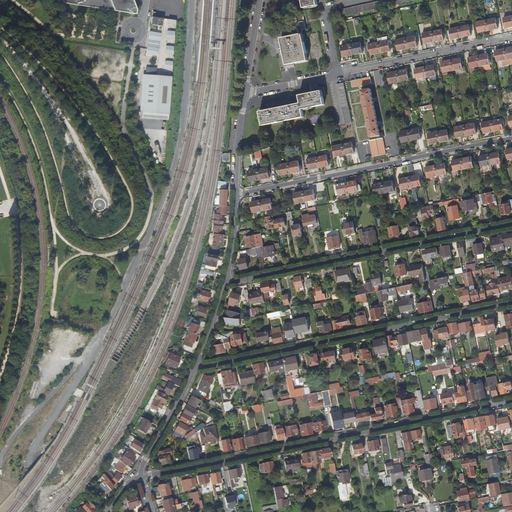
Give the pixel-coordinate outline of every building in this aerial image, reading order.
[(61,0),(62,3),(119,11),(136,14),(137,0),(61,0)] [(383,0),(342,9),(343,16),(415,0),(383,0)] [(287,63),(308,59),(302,30),(306,29),(303,15),(295,16),(298,34),(281,38),(286,59),(287,63)] [(151,17),(150,25),(161,26),(162,19),(155,18),(151,17)] [(496,18),(486,20),(488,31),(498,29),(496,18)] [(479,33),(488,31),(486,20),(477,22),(479,33)] [(469,25),(460,26),(462,37),(471,35),(469,25)] [(452,39),(462,37),(460,26),(450,29),(452,39)] [(442,29),(433,31),(435,42),(444,40),(442,29)] [(150,31),(148,40),(159,41),(161,33),(150,31)] [(174,40),(175,32),(166,31),(166,39),(174,40)] [(425,44),(435,42),(433,31),(423,33),(425,44)] [(416,36),(406,38),(408,48),(418,46),(416,36)] [(399,50),(408,48),(406,38),(396,40),(399,50)] [(388,41),(379,43),(381,53),(391,51),(388,41)] [(352,44),(354,54),(363,52),(361,42),(352,44)] [(372,55),(381,53),(379,43),(369,45),(372,55)] [(344,56),(354,54),(352,44),(342,46),(344,56)] [(159,48),(147,46),(147,49),(146,54),(157,56),(159,48)] [(166,46),(165,54),(173,55),(174,46),(166,46)] [(497,60),(507,58),(505,48),(495,50),(497,60)] [(478,56),(481,66),(490,64),(488,54),(478,56)] [(471,68),(481,66),(478,56),(469,58),(471,68)] [(460,58),(451,60),(453,70),(463,68),(460,58)] [(444,72),(453,70),(451,60),(442,62),(444,72)] [(165,61),(164,69),(172,70),(173,61),(165,61)] [(425,67),(427,77),(437,75),(434,65),(425,67)] [(417,79),(427,77),(425,67),(415,69),(417,79)] [(398,71),(400,81),(410,79),(407,69),(398,71)] [(390,83),(400,81),(398,71),(388,73),(390,83)] [(144,75),(142,112),(168,114),(171,77),(144,75)] [(370,77),(351,81),(353,87),(372,83),(370,77)] [(345,82),(338,83),(346,123),(352,122),(345,82)] [(277,108),(272,109),(260,112),(263,126),(304,117),(303,109),(325,105),(323,96),(326,96),(324,87),(317,89),(318,91),(313,92),(300,95),(301,103),(289,106),(284,107),(284,103),(276,105),(277,108)] [(370,88),(361,90),(363,99),(362,100),(363,104),(364,104),(368,123),(367,123),(368,127),(369,127),(371,137),(380,135),(370,88)] [(492,121),(494,131),(504,129),(502,119),(492,121)] [(485,133),(494,131),(492,121),(482,123),(485,133)] [(474,123),(465,125),(467,135),(476,133),(474,123)] [(458,137),(467,135),(465,125),(455,127),(458,137)] [(419,128),(410,130),(412,141),(421,139),(419,128)] [(403,143),(412,141),(410,130),(400,132),(403,143)] [(438,132),(440,142),(450,140),(448,130),(438,132)] [(431,144),(440,142),(438,132),(428,134),(431,144)] [(382,138),(369,140),(373,156),(386,154),(382,138)] [(343,144),(345,154),(355,152),(352,142),(343,144)] [(335,156),(345,154),(343,144),(333,146),(335,156)] [(499,152),(489,154),(491,164),(501,163),(499,152)] [(482,166),(491,164),(489,154),(480,155),(482,166)] [(317,157),(319,167),(329,165),(327,155),(317,157)] [(462,158),(464,169),(474,167),(472,156),(462,158)] [(310,169),(319,167),(317,157),(308,159),(310,169)] [(455,171),(464,169),(462,158),(453,160),(455,171)] [(298,161),(289,163),(291,173),(300,171),(298,161)] [(282,175),(291,173),(289,163),(279,165),(282,175)] [(435,165),(438,175),(447,174),(445,163),(435,165)] [(428,177),(438,175),(435,165),(426,166),(428,177)] [(268,167),(258,169),(260,180),(270,177),(268,167)] [(251,182),(260,180),(258,169),(249,171),(251,182)] [(410,177),(412,187),(421,186),(419,175),(410,177)] [(402,189),(407,188),(412,187),(410,177),(400,179),(402,189)] [(347,182),(349,193),(359,191),(357,180),(347,182)] [(383,182),(385,193),(395,191),(392,180),(383,182)] [(340,195),(349,193),(347,182),(338,184),(340,195)] [(375,195),(385,193),(383,182),(373,184),(375,195)] [(304,191),(306,202),(315,200),(313,189),(304,191)] [(296,204),(306,202),(304,191),(294,193),(296,204)] [(485,203),(497,201),(495,194),(492,195),(491,192),(483,193),(482,193),(485,203)] [(261,200),(264,211),(273,209),(271,198),(261,200)] [(477,206),(475,199),(472,199),(462,201),(464,211),(474,209),(474,207),(477,206)] [(254,213),(264,211),(261,200),(252,202),(254,213)] [(503,214),(511,212),(511,202),(510,203),(510,202),(501,204),(503,214)] [(421,208),(422,214),(424,219),(429,218),(428,211),(432,210),(432,209),(434,208),(433,204),(430,204),(425,205),(425,207),(421,208)] [(457,205),(448,207),(450,220),(460,218),(457,205)] [(309,214),(302,215),(304,226),(317,223),(315,215),(310,216),(309,214)] [(214,223),(222,224),(222,219),(220,219),(220,215),(214,215),(214,223)] [(266,217),(268,229),(273,228),(273,224),(276,223),(275,221),(274,217),(274,215),(266,217)] [(275,221),(276,223),(276,227),(276,228),(286,225),(285,217),(278,219),(279,220),(275,221)] [(343,224),(345,234),(355,232),(353,222),(343,224)] [(415,222),(410,223),(412,236),(417,235),(417,234),(420,233),(418,227),(416,227),(415,222)] [(222,229),(222,224),(214,223),(213,232),(219,233),(220,229),(222,229)] [(300,224),(293,225),(295,235),(298,234),(299,236),(302,235),(300,224)] [(397,226),(388,228),(390,237),(399,235),(397,226)] [(365,242),(365,245),(377,242),(375,230),(363,233),(362,229),(359,230),(361,243),(365,242)] [(507,231),(502,232),(503,235),(505,245),(506,244),(511,243),(511,234),(508,236),(507,231)] [(223,244),(223,234),(214,234),(213,248),(217,249),(218,244),(223,244)] [(256,235),(246,236),(248,246),(258,244),(256,235)] [(499,246),(500,245),(505,245),(503,235),(499,236),(499,239),(491,241),(493,248),(499,247),(499,246)] [(338,236),(327,238),(329,249),(340,247),(338,236)] [(471,238),(473,246),(475,256),(476,261),(477,265),(480,264),(479,262),(486,260),(485,254),(483,244),(478,245),(476,237),(471,238)] [(274,245),(263,247),(265,257),(276,255),(274,245)] [(450,246),(441,247),(443,257),(452,256),(450,246)] [(437,248),(423,251),(425,261),(431,260),(430,258),(438,256),(437,248)] [(215,267),(217,256),(208,254),(206,265),(215,267)] [(247,260),(238,262),(239,270),(249,268),(247,260)] [(423,264),(408,267),(410,276),(419,275),(420,282),(426,281),(424,267),(423,264)] [(404,265),(394,267),(396,277),(406,275),(404,265)] [(350,269),(336,272),(338,282),(347,280),(347,282),(353,281),(350,269)] [(467,273),(468,275),(469,278),(470,286),(474,302),(481,300),(479,290),(478,290),(473,291),(473,289),(475,288),(473,277),(476,276),(475,275),(475,271),(467,273)] [(371,275),(373,283),(377,282),(381,281),(379,274),(371,275)] [(294,278),(294,279),(296,287),(303,286),(301,276),(294,278)] [(498,279),(500,291),(511,288),(511,278),(511,276),(498,279)] [(430,280),(427,281),(429,289),(433,288),(433,286),(449,283),(447,277),(445,277),(430,280)] [(261,284),(262,291),(263,292),(264,299),(269,298),(268,292),(271,291),(269,282),(261,284)] [(357,291),(358,295),(367,294),(375,292),(373,283),(365,285),(366,289),(357,291)] [(487,291),(488,296),(498,294),(496,285),(488,287),(489,291),(487,291)] [(196,297),(197,297),(198,297),(198,300),(206,303),(209,292),(201,289),(200,293),(197,292),(196,296),(196,297)] [(379,291),(378,291),(381,302),(388,300),(387,294),(385,294),(384,290),(379,291)] [(469,291),(461,292),(460,293),(462,302),(471,300),(469,291)] [(255,293),(249,295),(249,298),(251,305),(255,304),(265,302),(264,299),(263,292),(255,293)] [(242,296),(233,293),(230,305),(235,307),(236,304),(239,305),(242,296)] [(427,302),(417,304),(419,314),(434,311),(430,296),(426,296),(427,302)] [(412,299),(399,302),(401,312),(414,310),(412,299)] [(205,309),(198,306),(195,314),(204,317),(206,312),(204,311),(205,309)] [(381,308),(371,310),(373,320),(383,318),(381,308)] [(258,309),(252,310),(253,317),(260,316),(258,309)] [(241,319),(242,314),(228,310),(226,317),(224,317),(225,324),(228,324),(228,325),(234,324),(234,325),(239,324),(238,321),(239,318),(241,319)] [(359,326),(368,324),(365,313),(356,315),(359,326)] [(475,316),(471,317),(473,324),(474,324),(475,328),(485,326),(483,318),(479,319),(479,322),(477,323),(475,316)] [(306,318),(295,320),(297,330),(303,329),(302,324),(307,323),(306,318)] [(495,319),(486,321),(488,331),(497,329),(495,319)] [(339,326),(345,325),(343,320),(333,322),(335,330),(340,329),(339,326)] [(323,322),(318,323),(318,326),(321,325),(323,332),(332,330),(331,324),(323,325),(323,322)] [(463,324),(464,332),(473,330),(471,322),(463,324)] [(188,331),(196,334),(199,327),(191,323),(188,331)] [(294,323),(282,325),(285,339),(296,336),(294,323)] [(457,323),(449,325),(451,335),(459,333),(457,323)] [(272,330),(275,343),(284,341),(281,328),(272,330)] [(438,330),(440,338),(450,336),(449,328),(438,330)] [(423,341),(425,350),(431,349),(433,348),(431,340),(430,340),(429,335),(427,329),(421,331),(423,341)] [(415,343),(423,341),(421,331),(421,330),(413,332),(415,343)] [(193,344),(196,334),(188,331),(184,341),(193,344)] [(256,333),(258,341),(269,339),(270,347),(274,346),(272,337),(269,337),(268,332),(262,333),(262,332),(256,333)] [(233,335),(233,337),(235,346),(244,344),(242,333),(233,335)] [(496,337),(498,347),(504,346),(504,345),(510,343),(508,333),(502,334),(502,336),(496,337)] [(224,340),(224,342),(226,348),(231,346),(230,338),(229,337),(222,335),(223,340),(224,340)] [(401,346),(410,344),(408,335),(399,336),(401,346)] [(397,345),(399,345),(398,337),(393,339),(392,337),(388,338),(390,346),(393,346),(394,349),(397,348),(397,345)] [(374,341),(377,355),(389,352),(386,339),(374,341)] [(217,353),(225,351),(226,351),(226,348),(224,342),(221,343),(217,344),(217,347),(216,348),(217,353)] [(353,348),(343,351),(345,360),(356,357),(355,352),(353,352),(353,348)] [(370,349),(361,351),(363,361),(372,359),(370,349)] [(178,353),(171,351),(166,363),(176,367),(180,356),(177,355),(178,353)] [(335,352),(324,354),(326,361),(329,360),(329,362),(337,360),(335,352)] [(317,354),(310,355),(312,366),(320,364),(317,354)] [(294,357),(282,359),(282,360),(284,371),(296,369),(294,357)] [(278,372),(284,371),(282,360),(268,363),(270,372),(278,370),(278,372)] [(262,363),(252,365),(254,375),(264,373),(262,363)] [(429,368),(430,373),(447,369),(446,367),(446,365),(429,368)] [(291,370),(294,385),(300,384),(296,369),(291,370)] [(220,372),(220,373),(223,383),(223,388),(236,385),(234,373),(230,374),(230,372),(230,370),(220,372)] [(252,371),(238,374),(240,385),(255,382),(252,371)] [(173,376),(165,372),(162,377),(169,381),(174,384),(179,386),(181,383),(172,378),(173,376)] [(210,376),(203,374),(203,375),(202,375),(199,385),(198,388),(200,389),(199,390),(207,393),(209,383),(210,383),(212,378),(210,377),(210,376)] [(290,376),(285,377),(287,384),(288,388),(290,398),(293,397),(302,395),(304,395),(302,388),(293,390),(290,376)] [(365,380),(366,386),(369,385),(369,383),(376,382),(376,384),(383,383),(382,382),(382,379),(379,380),(378,377),(368,379),(368,380),(365,380)] [(34,397),(39,382),(32,379),(27,395),(34,397)] [(489,391),(492,391),(493,397),(498,396),(497,392),(500,391),(497,380),(487,382),(487,383),(489,391)] [(169,392),(174,384),(169,381),(165,389),(169,392)] [(487,383),(474,386),(477,400),(486,398),(484,392),(489,391),(487,383)] [(511,388),(511,383),(500,385),(502,395),(510,393),(509,390),(511,389),(511,388)] [(375,384),(372,385),(374,397),(373,397),(375,407),(380,406),(379,400),(375,384)] [(470,391),(468,392),(470,401),(477,400),(474,386),(474,384),(469,385),(470,391)] [(460,393),(457,393),(459,403),(467,401),(464,386),(459,388),(460,393)] [(264,400),(273,398),(273,397),(271,389),(262,391),(264,400)] [(337,393),(336,389),(333,389),(329,390),(321,392),(322,394),(324,407),(332,406),(330,395),(337,393)] [(416,392),(421,415),(426,414),(425,411),(423,399),(421,391),(416,392)] [(315,393),(308,394),(310,406),(311,411),(315,410),(314,407),(323,406),(322,403),(314,405),(313,404),(317,403),(315,393)] [(453,393),(441,395),(443,405),(455,403),(453,393)] [(166,399),(158,394),(152,404),(161,409),(166,399)] [(199,400),(192,396),(188,404),(195,407),(199,400)] [(413,399),(400,402),(403,415),(413,413),(411,404),(414,404),(413,399)] [(435,399),(426,401),(428,410),(437,408),(435,399)] [(231,401),(223,403),(225,411),(229,411),(233,410),(231,401)] [(354,403),(351,404),(353,412),(355,422),(355,423),(370,420),(369,414),(369,413),(357,415),(356,411),(355,411),(354,403)] [(395,404),(385,407),(387,417),(397,415),(395,404)] [(187,406),(183,413),(192,417),(193,415),(195,416),(198,412),(187,406)] [(375,413),(369,414),(370,420),(370,421),(382,419),(380,412),(381,412),(380,406),(375,407),(374,407),(375,413)] [(332,429),(343,427),(343,424),(341,415),(340,412),(334,413),(334,412),(329,413),(332,429)] [(353,412),(341,415),(343,424),(347,423),(355,422),(353,412)] [(188,424),(192,417),(183,413),(179,419),(188,424)] [(486,417),(489,432),(495,431),(494,426),(496,425),(494,416),(486,417)] [(510,426),(509,421),(508,416),(505,417),(505,418),(503,419),(498,420),(499,428),(510,426)] [(484,417),(475,419),(479,435),(483,434),(482,431),(487,430),(484,417)] [(151,422),(144,418),(138,428),(145,432),(151,422)] [(463,421),(468,443),(472,442),(471,437),(470,437),(468,431),(474,430),(472,419),(463,421)] [(182,435),(188,426),(180,422),(175,431),(182,435)] [(302,422),(299,423),(302,436),(312,434),(312,431),(314,430),(313,423),(303,425),(302,422)] [(322,422),(314,424),(316,432),(327,430),(325,424),(323,425),(322,422)] [(452,425),(454,435),(458,434),(459,438),(466,436),(463,427),(462,427),(461,423),(452,425)] [(286,437),(284,438),(285,439),(285,443),(288,442),(287,437),(295,436),(295,432),(297,432),(296,425),(284,428),(286,437)] [(277,441),(285,439),(284,438),(282,426),(275,427),(276,431),(275,431),(277,441)] [(214,427),(203,429),(204,433),(200,434),(202,442),(205,441),(206,443),(217,440),(214,427)] [(194,428),(186,435),(188,438),(197,432),(194,428)] [(410,432),(412,441),(421,439),(419,430),(410,432)] [(269,432),(259,434),(261,444),(271,442),(269,432)] [(405,449),(413,448),(412,443),(411,443),(409,432),(401,434),(405,449)] [(247,447),(260,444),(258,435),(245,438),(247,447)] [(384,453),(389,452),(386,437),(380,438),(384,453)] [(242,438),(232,440),(234,450),(244,447),(242,438)] [(139,451),(143,444),(135,439),(131,446),(139,451)] [(228,439),(220,441),(223,452),(231,450),(228,439)] [(377,440),(366,442),(368,451),(372,451),(372,454),(376,454),(375,450),(379,449),(377,440)] [(361,444),(351,446),(353,455),(362,453),(361,444)] [(191,447),(187,448),(189,459),(198,457),(197,454),(199,454),(198,448),(194,445),(191,446),(191,447)] [(444,449),(447,464),(448,464),(453,463),(452,459),(455,458),(453,447),(444,449)] [(329,448),(318,451),(320,463),(324,462),(323,458),(330,457),(329,448)] [(170,450),(159,453),(160,457),(159,457),(160,462),(161,461),(162,464),(170,462),(169,456),(172,455),(170,450)] [(125,465),(128,467),(135,457),(127,451),(120,461),(125,465)] [(318,451),(309,453),(310,460),(311,464),(311,465),(312,464),(314,473),(318,472),(317,464),(320,463),(318,451)] [(308,453),(301,454),(302,459),(300,460),(300,461),(302,461),(309,460),(308,453)] [(475,467),(478,466),(477,461),(470,462),(470,459),(467,460),(467,462),(463,463),(465,472),(469,471),(470,478),(477,477),(475,467)] [(286,469),(300,467),(298,460),(285,463),(286,469)] [(487,462),(492,480),(502,477),(497,460),(487,462)] [(115,468),(120,472),(125,465),(120,461),(115,468)] [(259,464),(260,474),(275,471),(274,467),(273,467),(272,462),(259,464)] [(111,481),(116,484),(122,476),(117,472),(113,477),(110,474),(115,468),(113,467),(111,468),(108,466),(106,469),(108,471),(104,475),(110,481),(111,481)] [(240,469),(228,471),(230,480),(231,487),(235,486),(233,478),(241,477),(240,469)] [(339,472),(336,472),(338,483),(341,482),(341,485),(349,483),(347,470),(345,471),(345,473),(339,475),(339,472)] [(432,470),(419,473),(421,483),(434,480),(432,470)] [(110,481),(104,475),(103,473),(100,477),(103,481),(99,485),(106,492),(114,485),(110,481)] [(210,475),(213,485),(214,485),(221,483),(219,473),(210,475)] [(401,473),(389,475),(391,484),(395,483),(394,482),(403,480),(401,473)] [(207,475),(197,477),(199,485),(202,484),(203,489),(206,488),(205,486),(209,485),(207,475)] [(391,484),(389,475),(386,476),(379,477),(380,480),(382,480),(383,485),(384,485),(388,484),(388,487),(391,486),(391,484)] [(498,481),(487,483),(489,496),(500,494),(498,481)] [(169,484),(159,486),(161,496),(171,494),(169,484)] [(277,487),(273,488),(276,504),(277,508),(287,507),(285,500),(281,501),(281,498),(280,492),(278,493),(277,487)] [(458,502),(469,500),(468,491),(467,489),(461,490),(462,492),(456,493),(458,502)] [(468,491),(469,500),(469,501),(476,500),(475,495),(474,490),(468,491)] [(192,505),(193,510),(202,508),(202,506),(201,502),(199,502),(197,492),(188,493),(190,498),(193,497),(195,504),(192,505)] [(226,495),(227,507),(236,507),(235,499),(238,499),(238,494),(226,495)] [(402,494),(402,496),(398,497),(399,504),(403,504),(403,507),(411,506),(409,495),(405,495),(405,494),(402,494)] [(136,495),(126,498),(129,507),(138,505),(136,495)] [(163,499),(164,506),(173,504),(172,497),(163,499)] [(88,500),(81,506),(87,511),(90,511),(92,510),(91,508),(93,506),(88,500)] [(173,504),(164,506),(165,511),(169,511),(175,511),(174,509),(182,507),(181,503),(173,504)]
